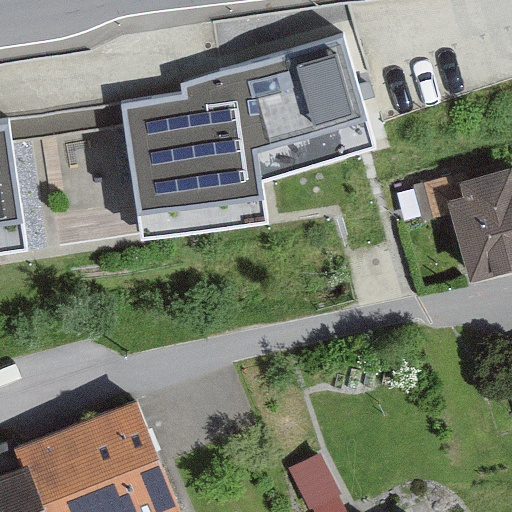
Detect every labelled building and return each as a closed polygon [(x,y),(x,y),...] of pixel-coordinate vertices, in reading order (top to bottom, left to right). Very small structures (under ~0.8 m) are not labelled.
[(374,131),(343,28),(182,77),(184,89),(125,99),(142,226),(269,203),(261,165),(374,131)] [(7,110),(0,111),(0,237),(27,233),(7,110)] [(472,272),(511,260),(511,174),(511,169),(468,181),(466,173),(426,184),(434,215),(455,209),(472,272)] [(0,511),(199,511),(205,510),(158,398),(0,464),(0,511)] [(300,447),(326,503),(355,490),(329,434),(300,447)]
